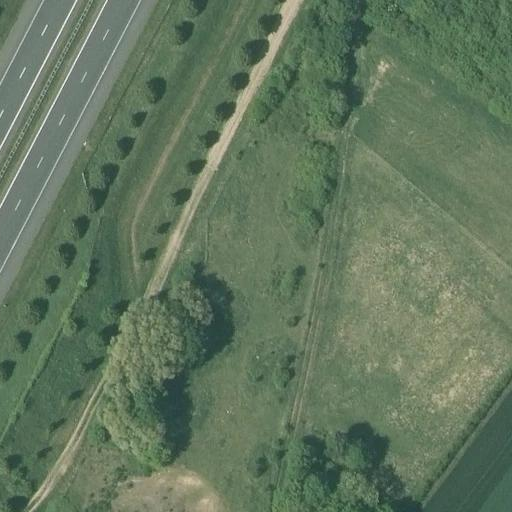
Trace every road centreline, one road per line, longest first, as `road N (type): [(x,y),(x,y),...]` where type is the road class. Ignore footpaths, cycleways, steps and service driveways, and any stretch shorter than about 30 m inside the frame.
road 1 (track): [(282,511),(335,216),(359,0)]
road 2 (motorway): [(0,235),(122,0)]
road 3 (motorway): [(58,0),(0,113)]
